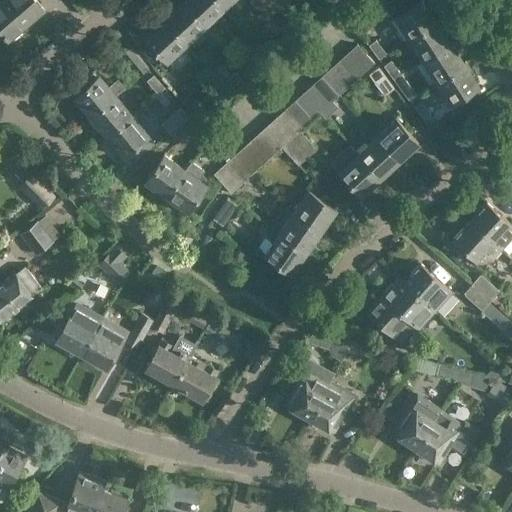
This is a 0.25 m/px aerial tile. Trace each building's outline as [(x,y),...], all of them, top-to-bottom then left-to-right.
[(0,0),(0,33),(8,42),(45,10),(37,0),(0,0)] [(213,0),(183,0),(181,2),(203,26),(221,9),(213,0)] [(230,0),(213,0),(221,9),(230,0)] [(277,9),(268,0),(251,0),(268,17),(277,9)] [(284,0),(268,0),(277,9),(286,1),(284,0)] [(418,0),(393,16),(408,38),(434,21),(419,0),(418,0)] [(203,26),(181,2),(162,20),(184,43),(203,26)] [(165,61),(184,43),(162,20),(143,38),(165,61)] [(422,59),(448,42),(434,21),(408,38),(422,59)] [(368,44),(378,58),(385,52),(375,39),(368,44)] [(461,63),(448,42),(422,59),(435,80),(461,63)] [(357,43),(347,51),(364,71),(374,62),(357,43)] [(119,54),(137,75),(148,67),(130,45),(119,54)] [(254,71),(268,58),(257,47),(245,58),(249,62),(248,63),(254,71)] [(347,51),(338,60),(355,79),(364,71),(347,51)] [(393,78),(401,73),(391,59),(383,65),(393,78)] [(338,60),(329,68),(347,87),(355,79),(338,60)] [(476,85),(461,63),(435,80),(450,102),(476,85)] [(384,95),(394,87),(378,66),(368,73),(384,95)] [(78,81),(82,87),(73,95),(90,115),(113,96),(124,86),(117,77),(106,87),(96,76),(98,74),(93,68),(78,81)] [(329,68),(320,76),(338,95),(347,87),(329,68)] [(222,82),(228,88),(241,77),(235,70),(222,82)] [(146,79),(157,93),(164,87),(153,73),(146,79)] [(416,94),(401,73),(393,78),(408,99),(416,94)] [(320,76),(311,84),(329,103),(332,100),(338,95),(320,76)] [(311,84),(302,92),(320,111),(329,103),(311,84)] [(178,97),(195,117),(204,110),(188,89),(178,97)] [(302,92),(294,100),(311,119),(319,111),(320,111),(302,92)] [(106,135),(129,115),(113,96),(90,115),(106,135)] [(294,100),(285,108),(302,127),(311,119),(294,100)] [(329,103),(320,111),(319,111),(325,118),(338,106),(332,100),(329,103)] [(431,116),(421,102),(413,107),(423,121),(431,116)] [(168,133),(188,116),(181,107),(160,124),(168,133)] [(302,127),(285,108),(276,116),(293,135),(299,129),(302,127)] [(146,135),(129,115),(106,135),(123,155),(146,135)] [(196,125),(188,116),(168,133),(176,142),(196,125)] [(276,116),(267,124),(284,143),(290,138),(293,135),(276,116)] [(416,142),(395,119),(376,136),(397,160),(416,142)] [(267,124),(258,132),(275,151),(281,146),(284,143),(267,124)] [(299,129),(293,135),(290,138),(307,156),(316,148),(299,129)] [(275,151),(258,132),(249,140),(266,159),(275,151)] [(376,136),(357,153),(378,177),(397,160),(376,136)] [(290,138),(284,143),(281,146),(298,164),(307,156),(290,138)] [(249,140),(240,148),(257,167),(266,159),(249,140)] [(257,167),(240,148),(231,156),(240,166),(248,175),(257,167)] [(378,177),(357,153),(337,171),(359,194),(378,177)] [(184,170),(162,155),(144,180),(166,195),(184,170)] [(240,166),(231,156),(213,173),(221,182),(240,166)] [(190,160),(184,170),(166,195),(188,210),(205,185),(197,179),(204,170),(190,160)] [(240,166),(221,182),(230,192),(248,175),(240,166)] [(55,194),(32,170),(17,184),(40,209),(55,194)] [(333,208),(308,190),(293,212),(318,229),(333,208)] [(222,225),(237,203),(227,196),(212,218),(222,225)] [(511,223),(486,200),(468,219),(501,248),(511,236),(511,223)] [(304,250),(318,229),(293,212),(278,232),(304,250)] [(35,253),(53,240),(37,219),(20,232),(35,253)] [(468,219),(451,238),(476,261),(484,251),(492,258),(501,248),(468,219)] [(304,250),(278,232),(263,254),(289,272),(304,250)] [(118,283),(130,270),(121,262),(127,255),(114,243),(107,251),(108,252),(97,263),(118,283)] [(420,261),(403,279),(436,308),(452,290),(420,261)] [(166,272),(156,264),(149,272),(160,280),(166,272)] [(0,320),(31,297),(30,296),(42,287),(25,265),(13,273),(0,282),(0,320)] [(480,273),(471,283),(490,300),(499,290),(480,273)] [(397,274),(381,292),(416,322),(420,326),(436,308),(403,279),(397,274)] [(490,300),(471,283),(462,293),(481,309),(490,300)] [(381,292),(365,310),(392,334),(399,341),(416,322),(381,292)] [(150,325),(162,332),(174,312),(173,311),(175,306),(165,300),(162,305),(161,304),(150,325)] [(501,308),(493,301),(486,309),(494,316),(501,308)] [(75,305),(70,313),(55,340),(81,354),(101,318),(76,304),(75,305)] [(125,341),(136,347),(150,324),(149,324),(151,320),(141,314),(138,318),(125,341)] [(124,331),(101,318),(81,354),(104,367),(124,331)] [(214,334),(235,345),(241,333),(221,322),(220,325),(208,318),(202,330),(213,336),(214,334)] [(454,341),(461,332),(453,325),(446,334),(454,341)] [(160,336),(158,341),(142,369),(173,386),(189,355),(198,339),(196,338),(194,342),(179,333),(173,343),(160,336)] [(350,338),(335,334),(328,346),(330,354),(341,360),(346,350),(350,338)] [(365,342),(350,338),(346,350),(362,354),(365,342)] [(437,344),(427,354),(438,358),(445,351),(437,344)] [(189,355),(173,386),(199,401),(217,369),(197,357),(196,359),(189,355)] [(309,357),(284,403),(298,410),(299,415),(308,419),(330,380),(334,372),(326,367),(309,357)] [(463,369),(439,362),(435,374),(460,381),(463,369)] [(463,369),(460,381),(460,383),(484,389),(488,376),(463,369)] [(330,380),(308,419),(316,424),(321,423),(334,430),(354,394),(330,380)] [(416,391),(391,431),(403,439),(401,442),(413,449),(440,408),(441,407),(416,391)] [(440,408),(413,449),(425,457),(427,455),(439,463),(450,446),(460,453),(463,455),(480,429),(464,418),(461,422),(440,408)] [(511,429),(506,438),(510,442),(500,458),(511,465),(510,469),(511,470),(511,429)] [(22,457),(0,445),(0,482),(7,487),(22,457)] [(64,511),(92,511),(102,487),(105,479),(78,470),(67,502),(38,492),(33,495),(26,511),(56,511),(58,510),(64,511)] [(102,487),(92,511),(121,511),(127,497),(102,487)] [(165,503),(162,511),(203,511),(204,511),(194,509),(194,508),(175,504),(175,505),(165,503)]
